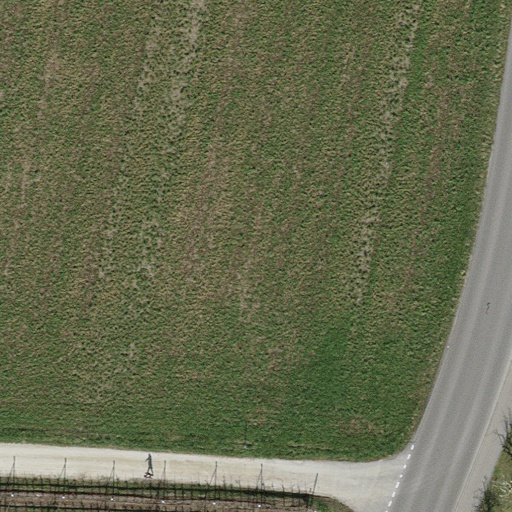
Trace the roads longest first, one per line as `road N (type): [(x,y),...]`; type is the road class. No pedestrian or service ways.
road 1 (track): [(0,470),(428,491)]
road 2 (tertiary): [(511,228),(480,358),(419,511)]
